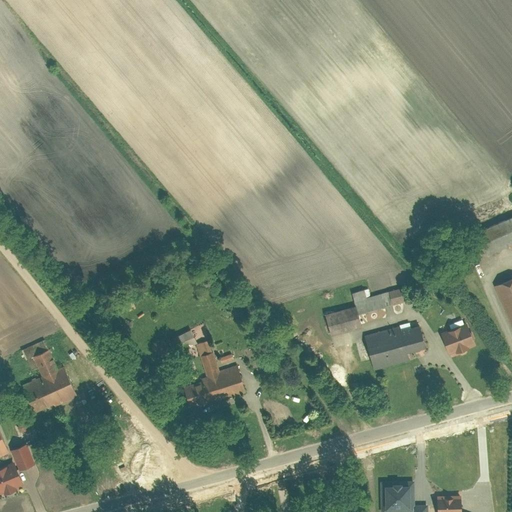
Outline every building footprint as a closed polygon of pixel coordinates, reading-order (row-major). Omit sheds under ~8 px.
[(491,254),(511,245),(511,217),(480,231),(491,254)] [(511,277),(497,285),(511,319),(511,277)] [(391,290),(394,304),(411,300),(408,286),(391,290)] [(360,304),(362,312),(394,304),(391,290),(359,298),(360,304)] [(334,333),(365,325),(362,312),(360,304),(329,312),(334,333)] [(443,331),(451,353),(478,343),(471,321),(443,331)] [(367,333),(376,368),(411,359),(409,351),(429,346),(423,323),(404,328),(403,323),(367,333)] [(190,329),(179,335),(182,341),(193,335),(190,329)] [(191,408),(245,391),(236,363),(218,369),(208,338),(194,342),(204,374),(182,381),(191,408)] [(33,355),(42,375),(24,383),(36,411),(76,393),(63,364),(58,366),(50,347),(33,355)] [(231,352),(219,356),(221,361),(233,357),(231,352)] [(0,455),(9,451),(0,431),(0,455)] [(29,441),(13,447),(22,468),(37,462),(29,441)] [(14,461),(0,466),(0,491),(22,484),(14,461)] [(417,503),(417,479),(383,479),(384,511),(417,511),(417,503)] [(463,511),(464,496),(439,496),(438,511),(463,511)] [(431,511),(431,503),(417,503),(417,511),(431,511)]
